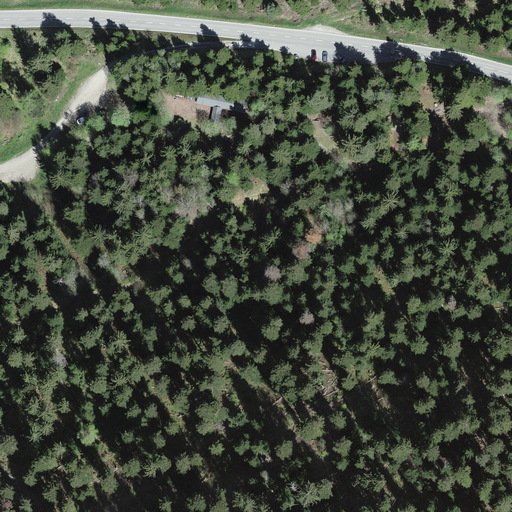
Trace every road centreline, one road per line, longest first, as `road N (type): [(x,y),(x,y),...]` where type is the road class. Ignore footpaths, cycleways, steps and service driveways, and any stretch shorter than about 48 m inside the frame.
road 1 (tertiary): [(0,18),(283,36),(431,54),(511,74)]
road 2 (track): [(0,171),(44,149),(81,94),(119,59),(177,45),(274,46),(283,36)]
